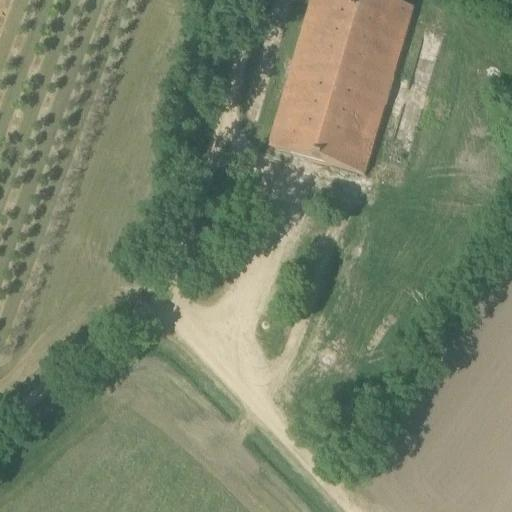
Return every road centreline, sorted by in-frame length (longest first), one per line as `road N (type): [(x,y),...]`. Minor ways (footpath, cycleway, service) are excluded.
road 1 (track): [(257,0),(177,295),(190,325)]
road 2 (track): [(366,511),(190,325)]
road 3 (track): [(190,325),(148,327),(0,433)]
